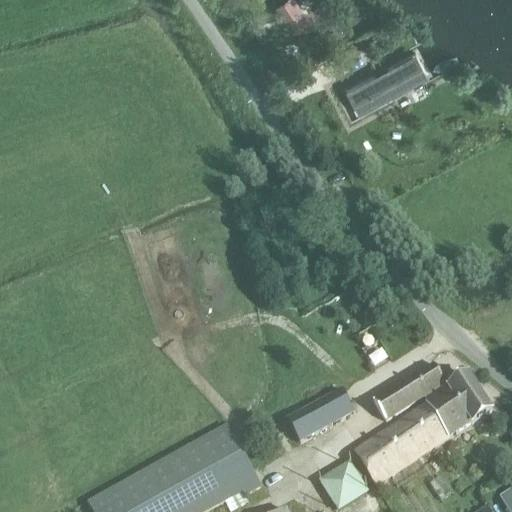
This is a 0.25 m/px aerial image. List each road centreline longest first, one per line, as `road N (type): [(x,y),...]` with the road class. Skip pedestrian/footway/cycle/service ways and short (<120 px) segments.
road 1 (unclassified): [(511,384),(358,230),(282,138),(191,0)]
road 2 (track): [(255,511),(369,426),(362,393),(449,329)]
